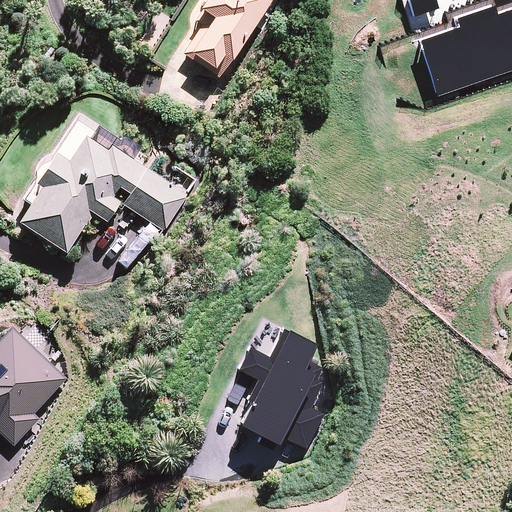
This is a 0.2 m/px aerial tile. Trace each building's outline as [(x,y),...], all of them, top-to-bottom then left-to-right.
[(218,77),(271,0),(198,0),(197,3),(202,7),(194,19),(201,24),(181,52),(218,77)] [(416,37),(436,95),(511,68),(511,3),(492,10),(489,1),(452,14),(455,23),(416,37)] [(40,182),(16,216),(65,250),(84,223),(85,224),(93,212),(105,220),(119,199),(112,194),(118,184),(128,190),(120,201),(163,230),(188,194),(145,164),(144,165),(110,141),(106,147),(83,131),(66,156),(54,148),(33,178),(40,182)] [(67,378),(10,323),(0,333),(0,430),(14,444),(40,417),(34,412),(67,378)] [(312,338),(283,323),(267,353),(248,343),(236,366),(255,376),(247,392),(250,394),(237,418),(260,430),(256,438),(270,445),(276,432),(306,447),(324,412),(309,404),(321,380),(306,372),(309,366),(300,361),(312,338)]
